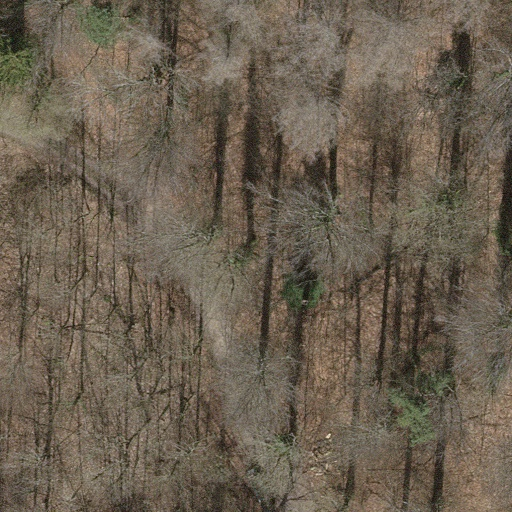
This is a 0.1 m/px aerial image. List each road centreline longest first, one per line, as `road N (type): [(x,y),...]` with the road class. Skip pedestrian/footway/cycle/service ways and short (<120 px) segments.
road 1 (track): [(282,511),(187,253),(15,0)]
road 2 (track): [(169,226),(0,115)]
